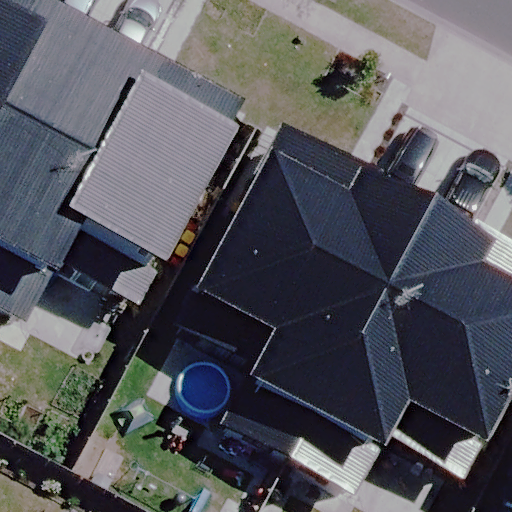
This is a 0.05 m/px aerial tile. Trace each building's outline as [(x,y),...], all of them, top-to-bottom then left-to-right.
[(0,0),(0,203),(89,37),(19,0),(0,0)] [(47,266),(122,306),(227,110),(89,37),(0,203),(0,315),(16,324),(47,266)] [(280,461),(414,210),(273,135),(169,330),(246,370),(215,427),(280,461)] [(511,262),(414,210),(280,461),(346,496),(378,437),(455,478),(511,371),(511,262)] [(511,471),(497,500),(511,508),(511,471)]
